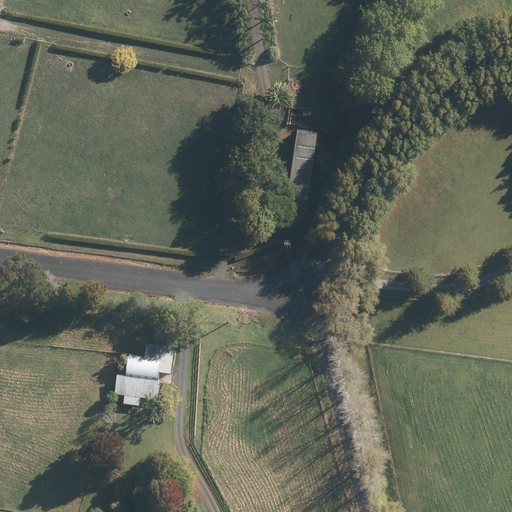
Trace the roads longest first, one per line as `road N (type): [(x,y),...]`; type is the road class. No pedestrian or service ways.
road 1 (unknown): [(297,288),(394,0)]
road 2 (unclassified): [(297,288),(231,290),(0,258)]
